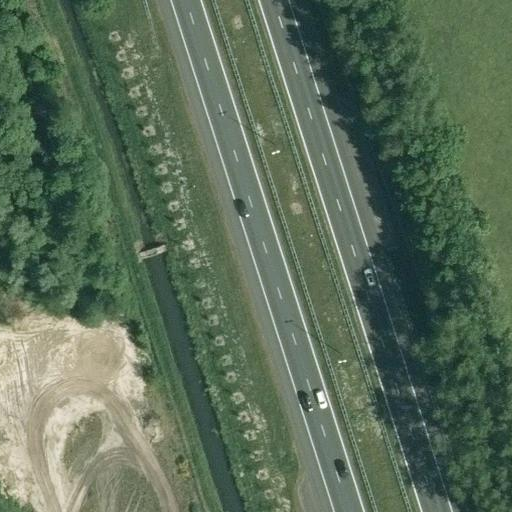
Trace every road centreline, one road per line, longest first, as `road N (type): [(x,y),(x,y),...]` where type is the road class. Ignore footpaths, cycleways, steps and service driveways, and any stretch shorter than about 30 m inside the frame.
road 1 (motorway): [(183,0),(346,511)]
road 2 (motorway): [(437,511),(274,0)]
